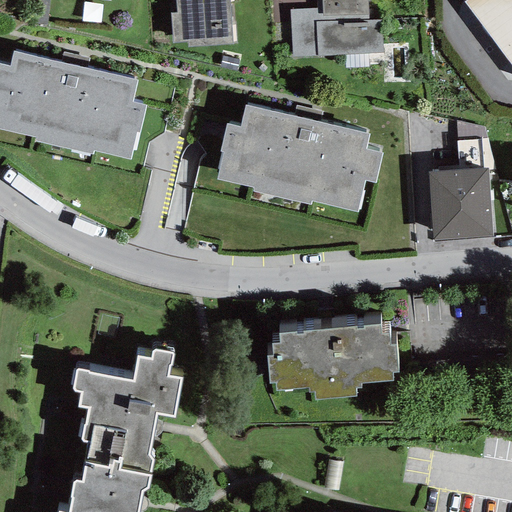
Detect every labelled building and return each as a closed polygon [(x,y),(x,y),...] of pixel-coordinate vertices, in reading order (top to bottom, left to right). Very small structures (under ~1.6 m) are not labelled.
[(188,41),(188,47),(232,44),(229,0),(176,0),(177,12),(170,13),(172,42),(188,41)] [(315,0),(316,7),(289,9),(292,57),(382,52),(381,19),(368,20),(366,0),(315,0)] [(511,0),(464,0),(511,63),(511,0)] [(136,79),(12,50),(9,65),(0,62),(0,127),(34,135),(33,141),(92,154),(93,150),(129,158),(136,130),(139,130),(145,104),(131,100),(136,79)] [(369,133),(245,101),(239,126),(226,123),(220,149),(223,150),(216,177),(252,186),(252,189),(309,204),(310,199),(357,211),(365,179),(375,182),(383,152),(365,147),(369,133)] [(486,166),(428,171),(433,238),(492,234),(486,166)] [(380,322),(278,331),(279,341),(271,342),(272,354),(266,354),(269,381),(275,381),(276,389),(308,386),(308,390),(314,389),(315,397),(356,394),(355,385),(360,385),(360,381),(392,379),(391,370),(398,370),(396,342),(389,342),(388,331),(381,331),(380,322)] [(150,356),(137,354),(132,377),(77,368),(75,369),(72,386),(75,390),(79,391),(78,405),(87,407),(85,422),(83,423),(80,436),(82,441),(87,441),(84,459),(81,478),(75,478),(73,479),(68,511),(58,509),(57,511),(138,511),(143,490),(148,487),(152,459),(149,455),(157,413),(174,416),(181,375),(169,373),(169,364),(172,363),(173,352),(170,350),(154,347),(150,350),(150,356)]
